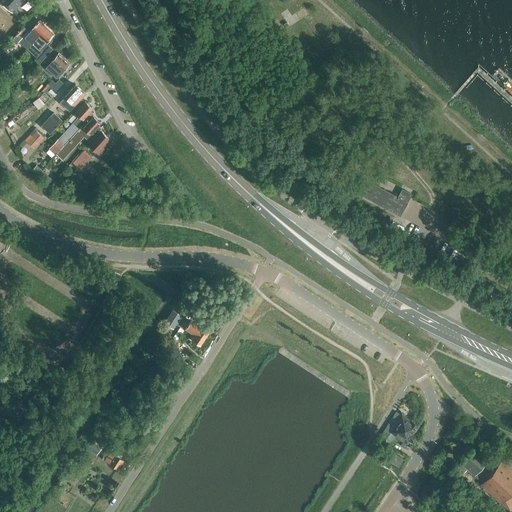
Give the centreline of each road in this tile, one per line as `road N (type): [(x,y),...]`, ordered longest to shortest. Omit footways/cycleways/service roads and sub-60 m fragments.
road 1 (unknown): [(430,511),(373,453),(363,362),(247,283),(206,267),(137,267),(60,253),(0,221)]
road 2 (primary): [(511,361),(384,297),(260,204),(184,125),(101,0)]
road 3 (unclassified): [(389,502),(430,434),(423,380),(401,357),(264,271)]
road 4 (unclassified): [(108,511),(264,271)]
road 5 (unclassified): [(264,271),(211,258),(89,252),(33,233),(0,210)]
road 6 (track): [(306,12),(362,89),(376,133),(430,191),(421,226)]
road 7 (unknown): [(0,330),(36,354),(61,358),(128,266)]
